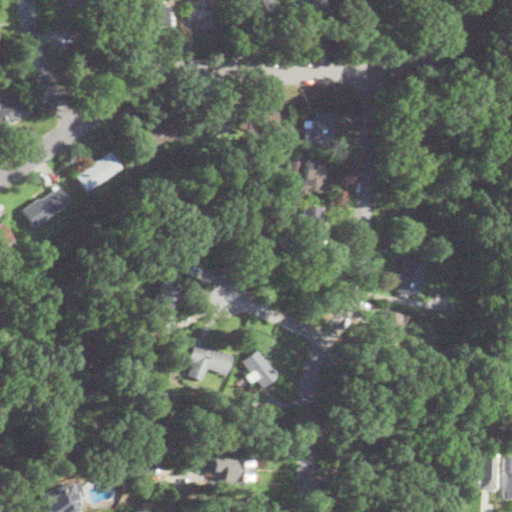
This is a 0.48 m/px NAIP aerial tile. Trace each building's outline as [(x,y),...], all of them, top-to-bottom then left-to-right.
[(166,27),(135,27),(136,0),(150,1),(150,6),(167,6),(166,27)] [(227,0),(227,23),(216,23),(216,29),(199,29),(199,24),(194,24),(194,20),(185,21),(185,0),(227,0)] [(270,0),(270,14),(262,13),(262,18),(244,18),(244,15),(236,14),(236,0),(270,0)] [(321,0),(321,17),(298,17),(298,13),(285,13),(285,0),(321,0)] [(370,0),(370,2),(377,2),(377,20),(366,20),(364,18),(354,18),(353,19),(339,19),(339,0),(370,0)] [(422,0),(419,8),(412,5),(410,10),(399,5),(400,0),(422,0)] [(105,38),(104,60),(76,59),(77,39),(85,39),(85,31),(96,31),(95,38),(105,38)] [(0,102),(10,95),(23,113),(9,123),(7,120),(0,125),(0,102)] [(189,134),(188,115),(204,114),(204,112),(227,110),(228,132),(189,134)] [(276,111),(275,131),(246,131),(246,129),(239,128),(239,110),(276,111)] [(332,149),(302,149),(302,128),(304,128),(304,120),(311,120),(311,111),(332,112),(332,149)] [(424,117),(424,143),(398,143),(398,117),(424,117)] [(143,147),(140,128),(175,121),(179,140),(143,147)] [(84,191),(74,176),(94,163),(92,161),(107,151),(118,168),(84,191)] [(421,197),(402,198),(402,189),(399,189),(399,158),(421,157),(421,197)] [(299,159),(299,172),(288,172),(288,158),(299,159)] [(321,175),(322,175),(322,192),(308,192),(308,195),(298,195),(298,192),(289,192),(289,179),(303,179),(303,160),(321,160),(321,175)] [(65,203),(31,227),(19,210),(37,198),(38,199),(55,188),(65,203)] [(287,204),(287,214),(273,214),(273,203),(287,204)] [(419,242),(397,241),(397,213),(402,213),(402,206),(419,206),(419,242)] [(319,208),(319,219),(323,219),(322,246),(299,245),(299,231),(289,231),(289,222),(293,222),(293,216),(302,216),(302,208),(319,208)] [(266,222),(266,244),(242,243),(242,240),(228,240),(229,221),(266,222)] [(0,247),(0,223),(11,240),(0,247)] [(193,255),(192,254),(181,273),(162,262),(184,225),(204,236),(193,255)] [(419,263),(413,295),(404,293),(403,296),(397,295),(398,292),(393,291),(400,259),(419,263)] [(306,289),(293,283),(291,287),(279,282),(289,260),(314,272),(306,289)] [(173,284),(170,309),(174,310),(171,334),(153,332),(154,323),(149,323),(151,306),(159,307),(160,298),(157,298),(159,282),(173,284)] [(404,317),(402,324),(398,323),(397,328),(401,330),(398,339),(393,337),(387,353),(369,346),(382,309),(404,317)] [(230,356),(223,375),(205,369),(201,381),(186,376),(191,363),(185,361),(191,342),(230,356)] [(274,375),(259,386),(253,378),(248,382),(243,375),(247,372),(239,362),(255,350),(274,375)] [(375,374),(367,405),(348,399),(352,385),(351,385),(358,361),(369,365),(367,371),(375,374)] [(171,395),(169,402),(159,400),(160,392),(171,395)] [(252,402),(252,409),(240,408),(241,401),(252,402)] [(49,436),(35,437),(33,410),(58,408),(59,430),(49,431),(49,436)] [(366,422),(366,430),(375,430),(375,444),(349,444),(349,428),(351,428),(351,422),(366,422)] [(247,447),(226,446),(226,432),(222,432),(222,423),(247,423),(247,447)] [(492,448),(491,487),(489,487),(489,489),(472,489),(473,448),(492,448)] [(359,452),(359,457),(371,457),(371,477),(348,477),(348,452),(359,452)] [(248,459),(247,466),(250,467),(250,474),(248,475),(248,482),(227,481),(227,468),(215,468),(215,460),(221,460),(221,458),(248,459)] [(147,477),(133,478),(133,463),(147,463),(147,477)] [(511,471),(511,498),(505,498),(506,491),(501,491),(502,471),(511,471)] [(346,483),(334,482),(334,475),(346,476),(346,483)] [(62,511),(75,509),(68,482),(39,490),(44,511),(62,511)] [(385,490),(386,505),(374,505),(374,507),(353,507),(353,502),(348,502),(348,490),(385,490)] [(138,500),(130,500),(129,491),(138,491),(138,500)] [(248,498),(247,511),(226,511),(226,508),(217,507),(217,497),(248,498)] [(192,511),(184,511),(184,502),(191,501),(192,511)]
